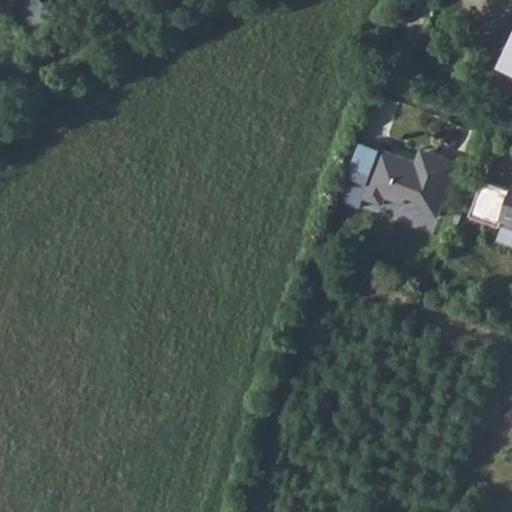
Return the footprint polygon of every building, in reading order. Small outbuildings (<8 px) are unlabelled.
[(12,0),(35,26),(53,11),(43,0),(12,0)] [(511,45),(503,68),(511,71),(511,45)] [(417,161),(364,141),(341,199),(361,207),(365,198),(384,205),(387,197),(405,204),(408,196),(422,201),(427,212),(439,217),(460,162),(431,150),(425,164),(417,161)] [(425,164),(431,150),(423,147),(417,161),(425,164)] [(511,189),(485,179),(472,215),(502,226),(505,219),(511,222),(511,189)]
